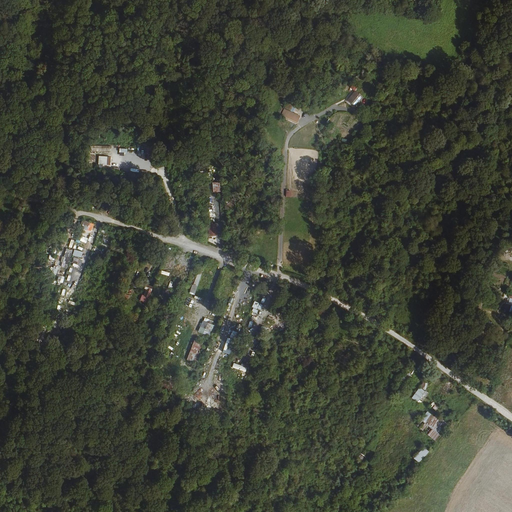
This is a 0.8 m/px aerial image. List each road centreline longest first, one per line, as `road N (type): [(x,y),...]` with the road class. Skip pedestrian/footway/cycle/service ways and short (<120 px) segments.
road 1 (unclassified): [(0,194),(279,274),(459,376),(511,417)]
road 2 (track): [(320,292),(392,183),(421,161),(444,105),(454,0)]
